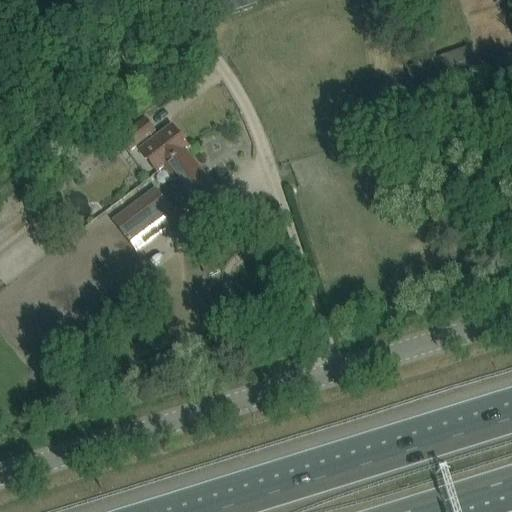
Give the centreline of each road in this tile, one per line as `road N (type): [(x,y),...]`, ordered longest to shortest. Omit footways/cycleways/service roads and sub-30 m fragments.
road 1 (unclassified): [(339,376),(267,120),(224,39),(192,0)]
road 2 (unclassified): [(0,480),(339,376)]
road 3 (motorway): [(511,420),(217,511)]
road 4 (unclassified): [(339,376),(511,322)]
